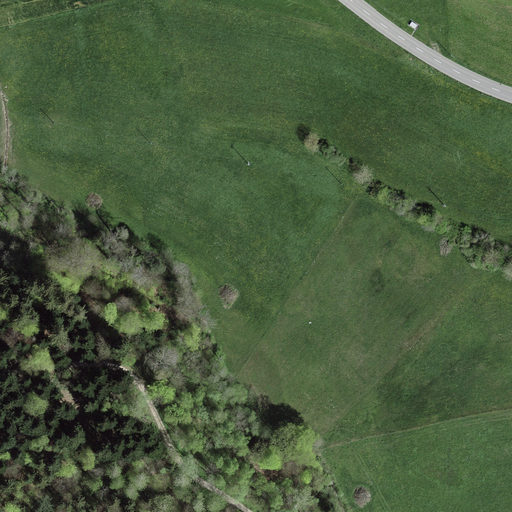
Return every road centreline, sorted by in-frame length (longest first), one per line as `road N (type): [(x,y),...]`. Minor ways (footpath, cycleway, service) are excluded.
road 1 (track): [(0,374),(99,362),(129,372),(180,461),(247,511)]
road 2 (tertiary): [(350,0),(452,72),(511,96)]
